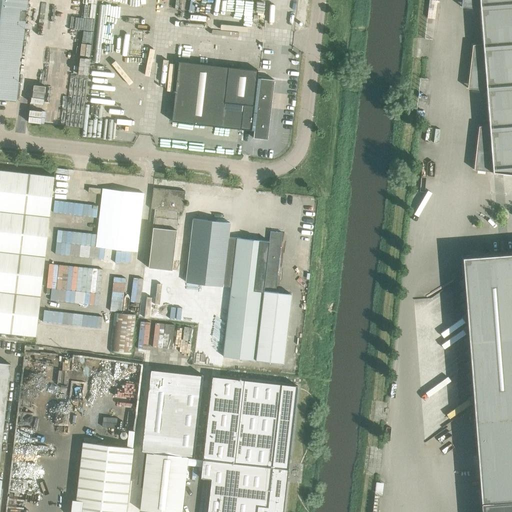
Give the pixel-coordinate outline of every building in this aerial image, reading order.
[(0,0),(0,98),(15,101),(26,0),(0,0)] [(463,279),(458,282),(464,290),(459,294),(465,302),(460,305),(466,314),(461,317),(467,325),(462,328),(467,337),(463,340),(468,348),(463,352),(469,360),(464,363),(470,372),(465,375),(471,383),(466,387),(472,395),(467,398),(473,407),(480,502),(481,511),(511,511),(511,0),(461,0),(461,7),(479,9),(482,44),(472,45),(467,88),(486,90),(488,125),(478,126),(473,170),(492,172),(492,173),(511,174),(511,252),(462,257),(463,276),(462,277),(463,279)] [(253,138),(267,139),(274,80),(257,78),(258,70),(178,61),(171,121),(254,131),(253,138)] [(0,170),(0,331),(35,336),(54,176),(0,170)] [(182,213),(184,192),(153,188),(150,209),(154,210),(148,268),(172,271),(178,212),(182,213)] [(102,189),(95,247),(136,251),(143,194),(102,189)] [(237,237),(223,357),(283,363),(291,294),(275,292),(282,232),(270,231),(269,241),(237,237)] [(0,362),(0,448),(10,364),(0,362)] [(146,452),(140,510),(155,511),(181,511),(187,463),(188,456),(193,457),(203,375),(150,369),(141,451),(146,452)] [(188,456),(187,463),(202,465),(200,478),(211,479),(206,511),(282,511),(297,386),(281,384),(212,377),(202,458),(193,457),(188,456)] [(83,442),(76,500),(72,500),(70,511),(125,511),(133,448),(83,442)]
